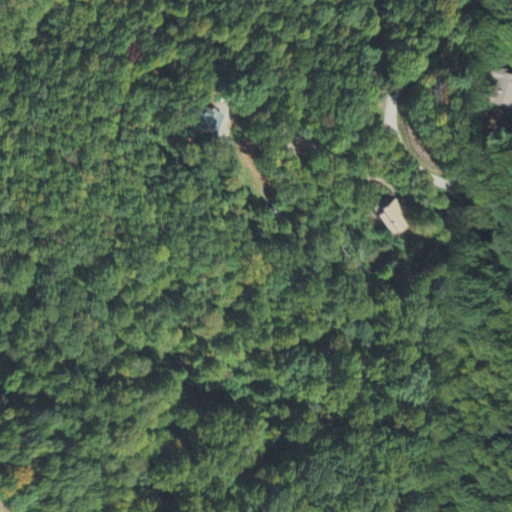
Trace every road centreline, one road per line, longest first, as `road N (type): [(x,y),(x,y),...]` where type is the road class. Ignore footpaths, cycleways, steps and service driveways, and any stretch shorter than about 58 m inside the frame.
road 1 (residential): [(114,511),(142,472),(149,145),(184,96),(296,82),(398,93)]
road 2 (residential): [(511,222),(492,202),(420,168),(397,137),(398,93),(452,0)]
